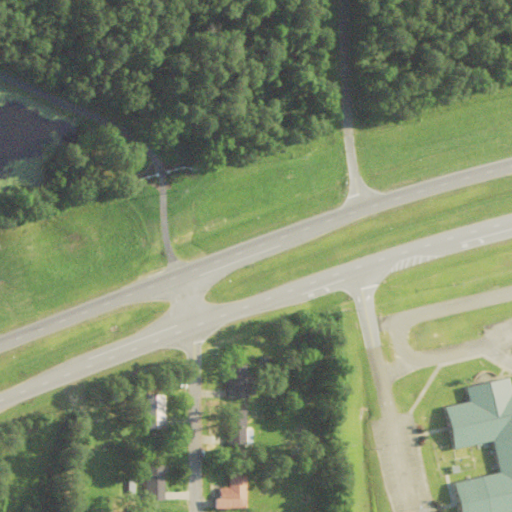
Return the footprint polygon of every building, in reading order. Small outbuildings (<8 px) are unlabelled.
[(255,401),(255,386),(247,386),(247,368),(227,368),(227,401),(255,401)] [(442,406),(451,448),(489,440),(497,472),(450,482),(456,511),(511,511),(511,390),(508,391),(504,376),(462,386),(465,401),(442,406)] [(164,431),(164,396),(145,396),(145,431),(164,431)] [(227,413),(227,447),(247,447),(247,413),(227,413)] [(146,467),(146,502),(164,502),(164,467),(146,467)] [(247,477),(228,477),(228,490),(216,490),(216,511),(247,511),(247,477)]
